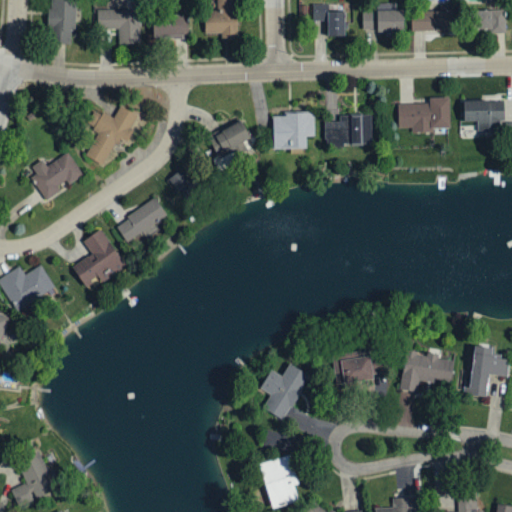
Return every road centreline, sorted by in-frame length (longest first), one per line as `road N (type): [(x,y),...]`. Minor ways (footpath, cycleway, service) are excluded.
road 1 (residential): [(511,65),(76,79),(12,68)]
road 2 (residential): [(511,442),(361,426),(336,438),(335,450),(351,469),(455,457),(511,466)]
road 3 (residential): [(177,77),(173,127),(151,165),(46,240),(0,247)]
